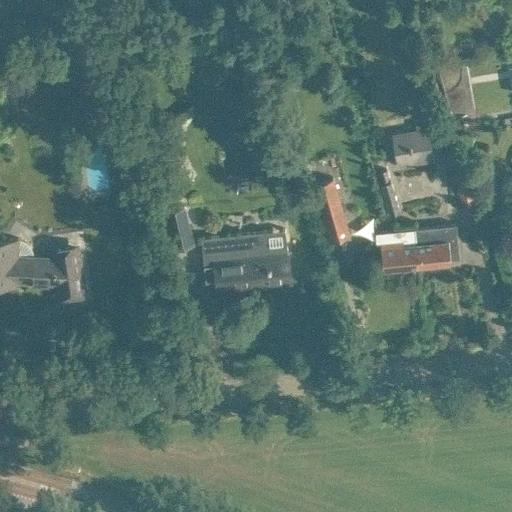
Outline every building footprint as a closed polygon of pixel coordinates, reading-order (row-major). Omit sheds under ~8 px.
[(461,65),(461,62),(436,66),(442,87),(445,87),(446,86),(448,85),(450,84),(453,81),(454,80),(456,77),(457,76),(458,74),(459,72),(460,69),(460,68),(460,66),(461,65)] [(310,78),(311,90),(330,87),(328,75),(310,78)] [(418,129),(393,133),(399,164),(442,157),(438,134),(431,136),(429,127),(425,127),(424,122),(417,123),(418,129)] [(477,146),(465,149),(474,187),(486,184),(477,146)] [(475,204),(465,167),(454,170),(463,206),(475,204)] [(377,171),(381,180),(389,177),(387,169),(377,171)] [(314,182),(332,240),(351,234),(334,177),(314,182)] [(380,183),(389,215),(400,212),(391,181),(380,183)] [(184,206),(165,211),(175,248),(194,242),(184,206)] [(138,257),(153,254),(146,221),(130,224),(138,257)] [(456,223),(416,227),(419,264),(451,262),(450,254),(459,253),(456,223)] [(419,264),(416,227),(402,228),(403,238),(382,240),(384,268),(419,264)] [(217,277),(217,285),(233,283),(233,287),(268,283),(268,280),(291,278),(288,245),(267,247),(266,230),(203,236),(207,278),(217,277)] [(52,251),(53,256),(33,255),(33,252),(33,251),(33,250),(32,249),(32,247),(31,245),(29,243),(28,242),(27,241),(24,239),(21,238),(18,237),(0,236),(0,280),(15,281),(15,279),(57,281),(59,299),(85,295),(78,248),(52,251)]
